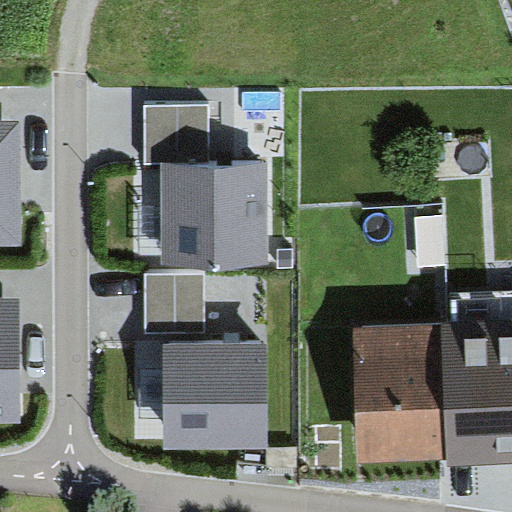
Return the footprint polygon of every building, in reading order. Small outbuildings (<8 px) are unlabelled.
[(0,201),(20,202),(19,73),(0,73),(0,201)] [(148,134),(150,242),(256,240),(254,131),(182,133),(182,79),(124,80),(125,134),(148,134)] [(124,256),(124,310),(182,309),(181,255),(124,256)] [(0,410),(20,411),(19,283),(0,282),(0,410)] [(511,460),(511,318),(352,323),(357,466),(511,460)] [(151,324),(153,433),(259,431),(257,322),(151,324)]
